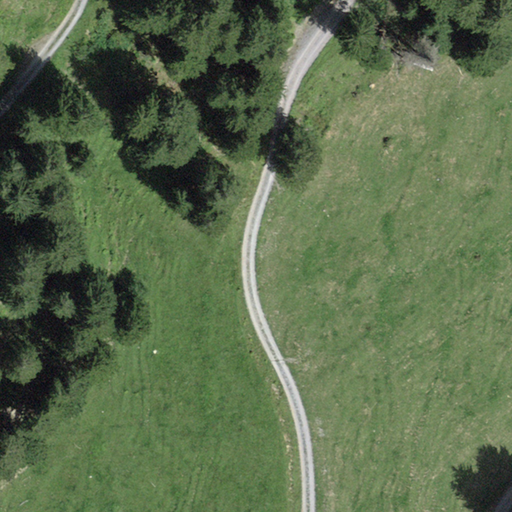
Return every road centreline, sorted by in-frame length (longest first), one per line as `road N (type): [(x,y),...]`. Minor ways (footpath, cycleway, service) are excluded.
road 1 (track): [(303,511),(297,424),(249,304),(243,248),(271,173),(280,95),(347,0)]
road 2 (track): [(78,0),(0,110)]
